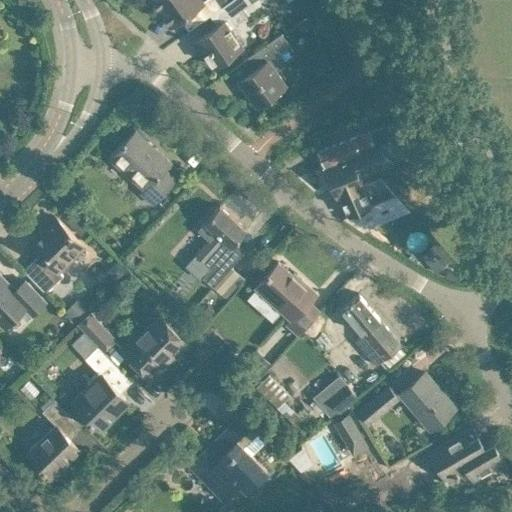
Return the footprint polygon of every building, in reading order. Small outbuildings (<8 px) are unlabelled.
[(152,0),(170,25),(180,18),(188,29),(210,14),(221,6),(216,0),(202,0),(201,0),(152,0)] [(233,15),(250,3),(253,0),(229,0),(221,6),(210,14),(217,25),(196,40),(214,65),(241,46),(229,29),(238,23),(233,15)] [(275,70),(284,64),(273,50),(286,40),(281,32),(241,61),(250,72),(239,80),(257,104),(285,84),(275,70)] [(323,164),(351,153),(396,135),(422,125),(417,111),(369,130),(316,150),(323,164)] [(422,125),(399,134),(402,141),(425,132),(422,125)] [(164,168),(170,161),(136,130),(110,157),(144,188),(141,191),(153,202),(175,178),(164,168)] [(405,155),(396,135),(351,153),(360,175),(405,155)] [(426,140),(417,144),(425,163),(435,159),(426,140)] [(360,175),(351,153),(323,164),(333,187),(337,196),(340,195),(348,212),(368,203),(361,185),(364,184),(360,175)] [(437,160),(428,163),(438,187),(447,184),(437,160)] [(434,197),(417,210),(422,217),(439,204),(434,197)] [(195,253),(196,255),(189,263),(203,275),(202,276),(212,286),(232,264),(216,250),(225,240),(231,245),(246,229),(219,205),(197,229),(208,239),(195,253)] [(40,253),(24,269),(45,292),(63,274),(59,270),(84,246),(55,215),(39,231),(41,234),(32,244),(40,253)] [(448,252),(460,239),(445,224),(432,237),(448,252)] [(287,323),(299,333),(319,311),(308,301),(316,292),(293,271),(291,273),(278,261),(256,286),(292,318),(287,323)] [(0,274),(0,321),(2,324),(17,309),(27,320),(46,301),(25,280),(15,290),(0,274)] [(401,343),(358,293),(341,307),(364,334),(356,340),(376,364),(401,343)] [(90,312),(78,323),(103,349),(115,338),(90,312)] [(160,314),(124,349),(152,378),(188,343),(160,314)] [(120,391),(132,380),(84,332),(72,344),(98,370),(87,381),(90,383),(73,400),(100,428),(113,415),(112,414),(127,399),(120,391)] [(332,380),(355,356),(343,345),(321,368),(332,380)] [(253,378),(268,359),(255,348),(240,366),(253,378)] [(455,406),(425,371),(400,392),(430,427),(455,406)] [(399,397),(389,385),(358,410),(368,423),(399,397)] [(62,465),(80,447),(71,438),(82,427),(54,398),(42,410),(56,424),(28,451),(52,475),(53,474),(56,477),(65,469),(62,465)] [(251,453),(267,438),(242,412),(188,464),(223,500),(239,484),(246,491),(268,470),(251,453)] [(349,412),(334,421),(353,454),(369,445),(349,412)] [(494,441),(492,442),(484,447),(472,426),(429,451),(447,482),(468,470),(473,479),(505,460),(494,441)]
